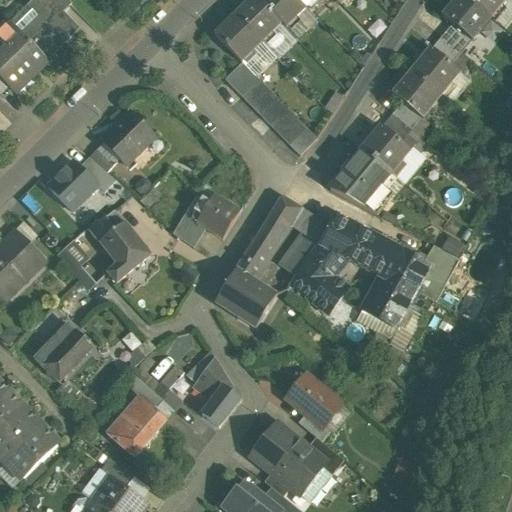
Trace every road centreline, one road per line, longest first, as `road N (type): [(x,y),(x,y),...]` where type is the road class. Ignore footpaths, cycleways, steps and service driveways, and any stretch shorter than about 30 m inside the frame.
road 1 (residential): [(175,511),(245,419),(246,400),(205,307),(275,184)]
road 2 (residential): [(275,184),(311,171),(418,0)]
road 3 (residential): [(0,193),(145,48)]
road 4 (residential): [(275,184),(145,48)]
